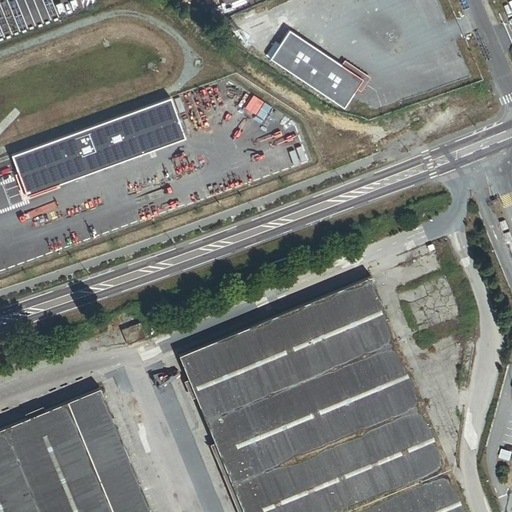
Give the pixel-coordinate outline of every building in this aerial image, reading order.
[(362,79),(290,30),(281,45),(271,59),(343,107),(362,79)] [(271,59),(281,45),(276,42),(267,56),(271,59)] [(173,97),(10,156),(24,195),(187,136),(173,97)] [(506,231),(511,229),(508,220),(503,222),(506,231)] [(467,511),(370,276),(174,357),(238,511),(467,511)] [(142,325),(124,332),(129,346),(147,340),(142,325)] [(153,511),(102,388),(0,430),(0,511),(153,511)]
